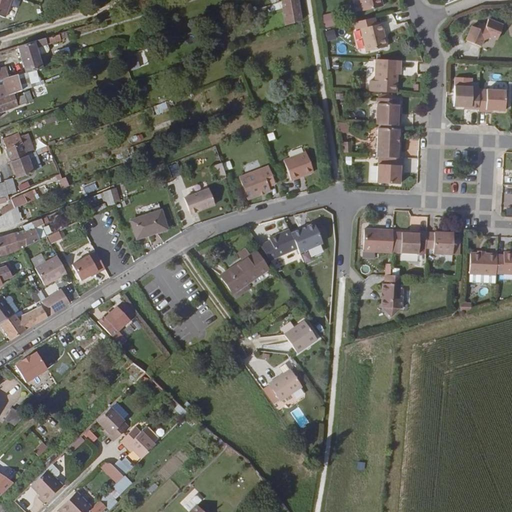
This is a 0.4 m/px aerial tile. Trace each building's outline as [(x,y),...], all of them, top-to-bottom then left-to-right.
[(0,0),(0,13),(8,16),(13,0),(0,0)] [(289,24),(306,18),(302,0),(287,0),(282,2),(289,24)] [(356,0),(359,12),(379,8),(377,0),(356,0)] [(269,11),(283,8),(282,2),(268,5),(269,11)] [(323,15),(326,28),(336,25),(333,12),(323,15)] [(502,38),(500,32),(502,24),(488,19),(483,33),(490,35),(494,42),(490,48),(505,54),(510,42),(502,38)] [(368,49),(388,45),(382,21),(361,26),(368,49)] [(330,40),(337,38),(335,30),(328,32),(330,40)] [(51,50),(48,41),(19,49),(26,75),(55,66),(53,59),(41,63),(39,53),(51,50)] [(148,65),(144,52),(128,57),(132,70),(148,65)] [(378,80),(372,79),(372,92),(399,93),(400,68),(402,68),(402,60),(378,60),(378,80)] [(0,82),(4,81),(17,78),(18,77),(14,64),(0,68),(0,82)] [(23,87),(19,88),(17,78),(4,81),(8,97),(17,94),(24,91),(23,87)] [(470,112),(470,115),(479,115),(480,98),(470,98),(471,91),(454,90),(453,110),(470,112)] [(487,93),(479,93),(480,98),(479,115),(478,118),(486,118),(486,115),(505,116),(505,98),(487,98),(487,93)] [(17,94),(8,97),(0,99),(0,114),(15,109),(16,112),(27,108),(26,106),(18,109),(16,102),(19,101),(17,94)] [(398,101),(377,101),(376,124),(380,125),(401,125),(401,117),(398,117),(398,101)] [(349,133),(349,123),(338,122),(340,133),(349,133)] [(405,126),(401,125),(380,125),(380,130),(402,130),(402,141),(404,141),(405,126)] [(382,158),(404,158),(404,141),(402,141),(402,130),(380,130),(379,158),(382,158)] [(9,157),(10,160),(25,154),(18,135),(11,138),(2,142),(9,157)] [(292,174),(314,163),(305,144),(283,154),(292,174)] [(27,158),(35,155),(33,150),(25,154),(10,160),(17,178),(33,171),(27,158)] [(407,169),(409,166),(409,159),(404,158),(382,158),(381,186),(406,186),(407,169)] [(271,182),(277,180),(270,163),(242,175),(251,196),(273,187),(271,182)] [(221,175),(223,180),(230,178),(225,167),(213,172),(215,177),(221,175)] [(67,177),(59,180),(63,189),(70,186),(67,177)] [(4,183),(5,184),(8,196),(17,194),(13,180),(4,183)] [(20,191),(31,186),(28,181),(18,185),(20,191)] [(8,196),(5,184),(4,183),(0,184),(0,199),(8,198),(8,196)] [(96,183),(84,186),(86,193),(97,190),(96,183)] [(118,189),(104,191),(106,205),(120,202),(118,189)] [(212,193),(187,204),(192,215),(200,212),(201,215),(218,207),(212,193)] [(156,236),(169,231),(163,214),(134,227),(140,244),(156,237),(156,236)] [(304,253),(306,252),(327,242),(325,238),(326,238),(327,234),(324,226),(320,225),(319,226),(317,221),(294,231),(302,249),(304,253)] [(44,235),(53,232),(51,227),(27,238),(27,241),(25,242),(27,256),(50,246),(44,235)] [(294,231),(293,229),(277,236),(278,238),(265,244),(276,260),(302,249),(294,231)] [(51,243),(63,239),(61,231),(48,235),(51,243)] [(390,252),(391,234),(391,233),(362,231),(360,254),(390,256),(390,252)] [(417,232),(417,235),(391,234),(390,252),(399,253),(399,255),(415,256),(415,249),(425,249),(426,234),(426,232),(417,232)] [(433,256),(456,257),(457,242),(451,242),(451,236),(426,234),(425,249),(433,249),(433,256)] [(18,260),(25,257),(27,256),(25,242),(15,243),(18,260)] [(18,260),(15,243),(7,245),(9,262),(18,260)] [(271,263),(257,244),(249,249),(251,251),(220,272),(233,290),(271,263)] [(9,262),(7,245),(0,245),(0,262),(0,264),(9,262)] [(96,270),(97,272),(104,268),(93,251),(71,264),(80,280),(96,270)] [(511,252),(502,252),(502,255),(495,255),(494,273),(511,273),(511,252)] [(468,254),(467,273),(494,275),(494,273),(495,255),(468,254)] [(55,255),(33,268),(43,285),(65,272),(55,255)] [(401,276),(389,275),(383,275),(383,283),(379,283),(378,308),(382,308),(388,316),(395,309),(399,309),(401,276)] [(40,300),(49,315),(69,303),(61,288),(40,300)] [(1,296),(0,296),(0,324),(10,340),(47,316),(40,305),(16,316),(1,296)] [(98,317),(113,333),(117,339),(124,335),(117,327),(128,316),(115,303),(104,313),(103,312),(98,317)] [(298,344),(318,331),(305,315),(287,328),(298,344)] [(28,380),(49,366),(38,349),(31,354),(30,353),(23,357),(24,358),(16,363),(28,380)] [(124,372),(131,379),(139,372),(132,364),(124,372)] [(296,368),(268,386),(279,403),(307,385),(296,368)] [(172,405),(181,414),(186,410),(176,400),(172,405)] [(125,414),(126,413),(114,401),(100,415),(107,422),(112,427),(114,426),(119,431),(130,419),(125,414)] [(6,414),(14,423),(24,413),(16,405),(6,414)] [(138,441),(146,449),(163,431),(150,418),(144,424),(139,419),(129,429),(134,434),(133,436),(138,441)] [(111,429),(116,434),(119,431),(114,426),(112,427),(111,429)] [(89,430),(84,435),(93,443),(98,438),(89,430)] [(73,450),(85,442),(82,438),(70,445),(73,450)] [(40,455),(49,449),(44,442),(35,447),(40,455)] [(57,475),(57,471),(50,464),(45,470),(54,479),(57,475)] [(54,479),(45,470),(29,486),(38,495),(36,496),(42,502),(59,484),(54,479)] [(0,493),(11,483),(0,474),(0,493)] [(257,489),(262,494),(267,489),(263,483),(257,489)] [(61,511),(63,511),(66,511),(81,498),(73,490),(55,507),(59,511),(61,511)] [(66,511),(80,511),(88,505),(81,498),(66,511)] [(204,511),(194,501),(182,511),(204,511)]
